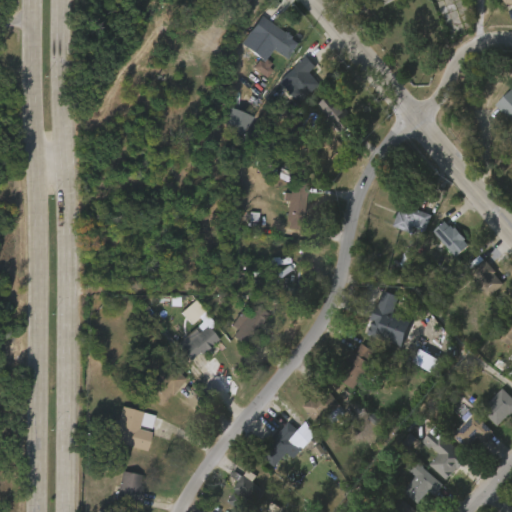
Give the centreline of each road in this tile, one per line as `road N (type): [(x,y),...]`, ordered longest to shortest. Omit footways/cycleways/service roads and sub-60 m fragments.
road 1 (secondary): [(25,0),(31,511)]
road 2 (secondary): [(66,511),(63,0)]
road 3 (residential): [(412,123),(363,181),(337,288),(316,333),(181,511)]
road 4 (tertiary): [(412,123),(305,0)]
road 5 (tertiary): [(412,123),(511,246)]
road 6 (residential): [(412,123),(439,99),(466,54),(511,42)]
